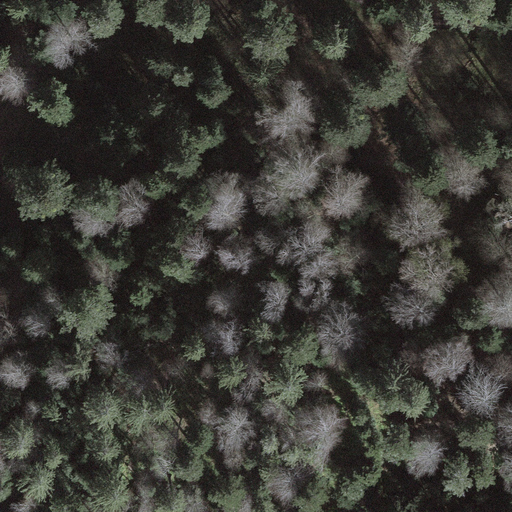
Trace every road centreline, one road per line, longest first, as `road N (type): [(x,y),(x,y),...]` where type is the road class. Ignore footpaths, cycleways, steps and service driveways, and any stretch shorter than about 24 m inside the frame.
road 1 (track): [(0,123),(80,29),(123,0)]
road 2 (track): [(374,0),(511,31)]
